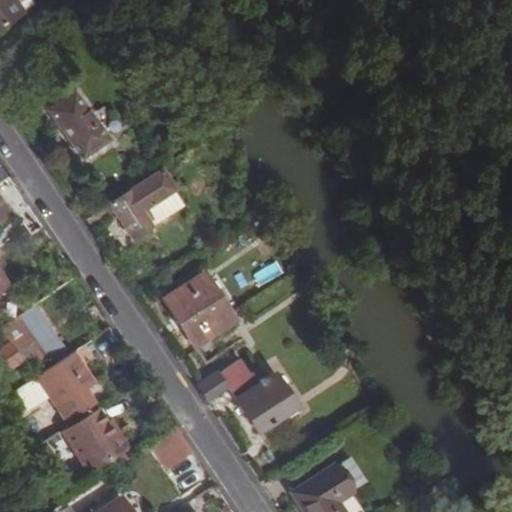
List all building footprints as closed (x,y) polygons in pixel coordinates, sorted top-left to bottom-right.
[(0,0),(0,20),(15,10),(8,0),(0,0)] [(35,60),(23,42),(0,58),(11,77),(35,60)] [(186,92),(176,77),(159,89),(170,103),(186,92)] [(102,144),(70,97),(48,111),(79,158),(102,144)] [(162,185),(154,173),(109,204),(128,235),(129,237),(146,226),(132,205),(162,185)] [(173,202),(162,185),(132,205),(146,226),(172,208),(173,202)] [(0,223),(11,216),(0,199),(0,223)] [(226,320),(198,277),(161,301),(189,345),(226,320)] [(62,357),(32,313),(20,321),(49,366),(62,357)] [(49,366),(20,321),(0,333),(0,340),(3,345),(14,363),(26,381),(45,368),(49,366)] [(97,358),(86,341),(62,357),(49,366),(45,368),(47,370),(34,379),(61,419),(85,404),(76,391),(85,384),(77,372),(97,358)] [(0,371),(14,363),(3,345),(0,346),(0,371)] [(214,373),(194,386),(205,403),(225,390),(246,376),(236,361),(215,375),(214,373)] [(256,383),(250,373),(225,390),(255,433),(293,408),(270,374),(256,383)] [(102,426),(91,411),(60,432),(88,474),(124,448),(115,433),(108,436),(102,426)] [(109,423),(102,426),(108,436),(115,433),(109,423)] [(188,449),(179,436),(156,452),(164,465),(188,449)] [(346,511),(359,503),(328,462),(287,490),(302,511),(346,511)] [(121,511),(114,500),(95,511),(121,511)]
